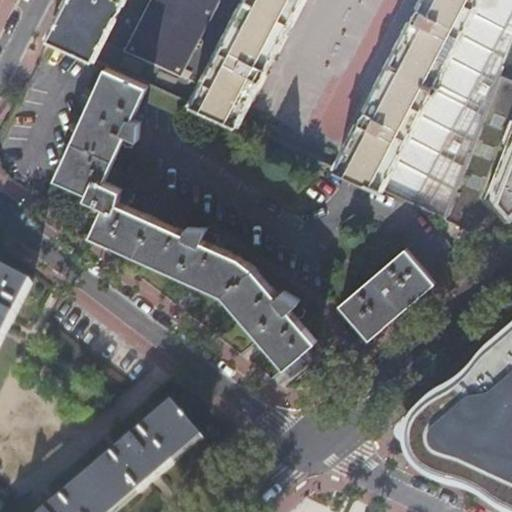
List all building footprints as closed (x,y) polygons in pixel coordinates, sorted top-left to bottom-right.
[(445,218),(460,180),(500,76),(511,44),(511,0),(424,0),(343,156),(248,107),(303,0),(68,0),(49,38),(109,65),(150,84),(334,167),(420,206),(445,218)] [(142,100),(150,84),(109,65),(97,91),(58,177),(90,192),(88,197),(106,205),(104,208),(93,234),(194,281),(224,294),(264,342),(286,367),(318,340),(291,308),(301,299),(283,290),(278,294),(258,269),(241,256),(204,239),(209,227),(189,226),(186,231),(128,205),(134,192),(106,180),(119,151),(127,134),(139,139),(141,121),(134,118),(142,100)] [(511,80),(500,76),(460,180),(445,218),(470,229),(483,218),(496,207),(509,222),(511,219),(511,80)] [(371,340),(437,283),(407,248),(341,305),(360,327),(363,330),(371,340)] [(0,348),(15,318),(33,283),(0,266),(0,348)] [(511,325),(498,338),(490,344),(484,349),(478,356),(474,361),(467,370),(456,379),(452,381),(447,384),(442,387),(436,390),(432,393),(423,400),(421,402),(419,404),(417,406),(414,410),(412,413),(410,417),(409,422),(408,428),(408,429),(408,433),(408,438),(409,441),(411,447),(412,448),(413,450),(415,454),(422,462),(431,467),(440,471),(448,474),(459,476),(471,481),(480,486),(488,491),(495,496),(501,500),(511,505),(511,325)] [(328,353),(339,366),(363,346),(371,340),(363,330),(360,327),(352,333),(328,353)] [(323,347),(318,340),(286,367),(296,379),(328,353),(323,347)] [(47,511),(111,511),(135,492),(139,495),(157,480),(175,465),(172,461),(200,436),(174,404),(47,511)] [(407,430),(405,431),(404,431),(402,434),(401,437),(401,440),(404,445),(408,447),(411,447),(409,441),(408,438),(408,433),(408,429),(407,430)] [(203,439),(200,436),(172,461),(175,465),(203,439)] [(119,511),(139,495),(135,492),(111,511),(119,511)]
